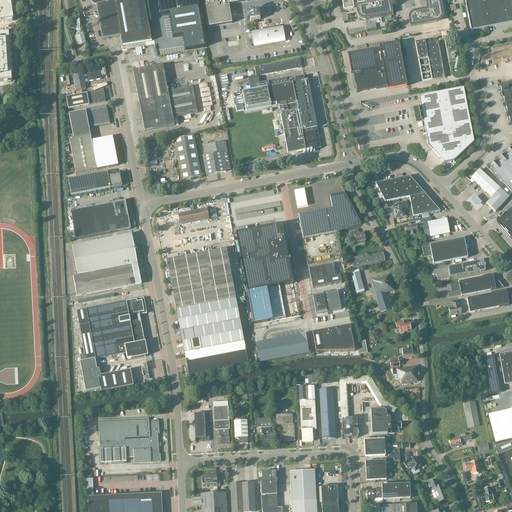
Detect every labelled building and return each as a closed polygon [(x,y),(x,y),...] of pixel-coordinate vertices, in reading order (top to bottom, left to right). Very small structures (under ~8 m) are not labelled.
[(96,5),(96,6),(102,39),(120,36),(122,46),(152,41),(144,0),(91,0),(91,2),(92,3),(93,5),(95,5),(96,5)] [(157,0),(160,15),(169,14),(173,37),(182,36),(184,50),(204,47),(201,32),(197,6),(195,0),(157,0)] [(204,0),(209,28),(231,24),(230,18),(233,17),(232,11),(229,12),(228,5),(247,2),(247,0),(204,0)] [(341,0),(343,6),(344,9),(354,7),(352,0),(356,0),(357,3),(361,2),(362,5),(356,6),(357,13),(358,14),(359,16),(360,17),(362,18),(364,18),(365,18),(391,13),(388,0),(378,2),(377,0),(341,0)] [(425,0),(427,10),(415,12),(410,15),(409,20),(410,26),(436,22),(441,19),(442,14),(439,0),(425,0)] [(511,0),(464,0),(471,31),(511,22),(511,0)] [(10,3),(0,4),(0,21),(2,21),(13,20),(12,12),(10,3)] [(260,20),(258,10),(248,11),(248,13),(246,13),(247,21),(250,20),(250,22),(260,20)] [(271,43),(282,41),(280,26),(262,29),(262,32),(252,34),(254,45),(259,45),(262,45),(261,44),(269,43),(269,44),(271,43)] [(4,34),(0,34),(0,82),(11,82),(8,34),(4,34)] [(81,34),(75,36),(77,46),(84,44),(81,34)] [(432,80),(444,78),(438,42),(431,43),(430,40),(415,42),(422,82),(432,80)] [(377,50),(350,55),(354,74),(357,93),(358,93),(357,91),(376,87),(376,89),(386,87),(406,84),(399,46),(379,50),(377,50)] [(258,76),(258,77),(270,74),(288,70),(301,68),(300,60),(288,62),(269,66),(254,69),(256,77),(258,76)] [(174,126),(173,118),(166,87),(162,66),(133,71),(145,132),(174,126)] [(254,70),(230,74),(230,80),(255,76),(254,70)] [(87,74),(83,75),(84,77),(87,77),(88,81),(101,79),(100,71),(87,74)] [(86,89),(84,83),(83,74),(73,76),(76,91),(86,89)] [(288,154),(305,151),(321,147),(308,80),(307,80),(307,76),(294,78),(295,80),(289,81),(289,83),(260,89),(250,91),(242,92),(246,112),(272,107),(278,106),(288,154)] [(511,81),(501,84),(497,85),(497,88),(499,87),(500,93),(499,94),(500,98),(502,97),(503,103),(502,104),(503,108),(504,107),(506,113),(505,114),(506,118),(507,118),(509,124),(508,124),(508,127),(511,125),(511,81)] [(172,86),(166,87),(173,118),(197,114),(192,87),(173,90),(172,86)] [(474,142),(472,132),(463,87),(419,96),(421,107),(413,109),(416,122),(423,121),(427,141),(428,145),(443,163),(453,161),(474,142)] [(103,90),(66,97),(68,109),(105,102),(103,90)] [(234,107),(235,107),(236,112),(243,111),(242,105),(244,105),(241,93),(232,95),(234,107)] [(107,114),(106,107),(69,114),(73,138),(90,135),(89,127),(109,123),(109,120),(107,114)] [(499,181),(500,180),(504,185),(511,194),(511,193),(511,130),(511,131),(511,132),(511,133),(511,135),(511,143),(509,146),(510,147),(505,151),(505,150),(501,153),(502,154),(497,158),(497,157),(493,160),(494,160),(489,164),(485,166),(488,170),(489,169),(499,181)] [(118,165),(112,137),(91,141),(90,135),(73,138),(69,139),(76,173),(97,169),(111,166),(118,165)] [(174,140),(182,181),(201,177),(193,136),(174,140)] [(225,142),(215,144),(204,146),(205,156),(202,156),(206,176),(226,172),(226,170),(231,169),(225,142)] [(495,212),(509,197),(511,194),(504,185),(500,189),(479,170),(478,171),(476,173),(475,173),(473,175),(474,176),(472,177),(471,179),(474,182),(474,183),(475,184),(476,184),(492,198),(486,204),(495,212)] [(107,172),(68,180),(71,196),(122,186),(120,174),(108,176),(107,172)] [(385,202),(409,197),(413,217),(440,212),(409,177),(375,184),(385,202)] [(304,191),(294,193),(297,208),(307,207),(304,191)] [(303,239),(336,232),(360,224),(345,195),(330,198),(332,209),(298,215),(303,239)] [(482,204),(475,197),(470,201),(477,208),(482,204)] [(115,203),(70,212),(76,240),(131,230),(125,201),(121,202),(121,201),(118,199),(114,200),(115,203)] [(405,210),(408,209),(407,202),(397,203),(398,208),(393,209),(393,210),(395,219),(406,217),(405,210)] [(497,223),(498,224),(511,239),(511,206),(502,215),(501,215),(499,215),(498,217),(498,218),(497,219),(497,220),(497,222),(497,223)] [(217,218),(215,207),(199,210),(201,221),(217,218)] [(448,225),(447,219),(422,224),(425,239),(449,234),(453,233),(451,224),(448,225)] [(206,236),(229,233),(227,222),(204,226),(206,236)] [(417,229),(421,228),(420,225),(416,225),(405,227),(406,234),(410,233),(411,236),(415,235),(415,232),(417,232),(417,229)] [(276,227),(235,234),(246,292),(253,325),(299,316),(292,284),(291,277),(291,275),(290,271),(284,239),(282,227),(276,228),(276,227)] [(358,234),(357,231),(349,233),(350,237),(355,236),(357,244),(366,241),(363,233),(358,234)] [(77,271),(136,260),(135,252),(137,251),(136,247),(134,248),(132,235),(72,246),(77,271)] [(467,258),(463,239),(429,245),(429,246),(421,248),(422,250),(422,251),(423,258),(431,257),(433,265),(467,258)] [(166,261),(176,310),(188,376),(248,365),(235,299),(226,249),(166,261)] [(385,261),(383,253),(351,262),(353,270),(385,261)] [(141,284),(136,260),(77,271),(78,276),(73,277),(77,296),(141,284)] [(484,268),(483,264),(483,260),(447,267),(449,278),(485,271),(484,268)] [(332,264),(308,269),(312,289),(341,283),(340,275),(334,276),(332,264)] [(449,278),(447,267),(433,270),(433,271),(432,272),(432,273),(432,274),(433,275),(434,275),(436,275),(437,280),(449,278)] [(357,294),(364,292),(359,271),(353,272),(354,277),(352,277),(357,294)] [(389,275),(372,281),(381,313),(383,323),(394,320),(386,293),(394,291),(389,275)] [(449,298),(460,295),(461,297),(500,289),(499,285),(498,284),(497,284),(497,281),(494,281),(492,275),(458,282),(458,283),(447,285),(448,292),(449,298)] [(504,307),(511,305),(511,299),(510,296),(507,297),(506,290),(466,298),(469,313),(504,306),(504,307)] [(316,314),(341,310),(337,292),(313,296),(316,314)] [(78,311),(77,317),(84,355),(79,356),(81,362),(80,362),(85,392),(101,389),(101,393),(133,386),(130,370),(101,376),(99,369),(97,369),(95,360),(125,354),(127,360),(131,359),(131,360),(147,356),(147,354),(145,342),(144,342),(140,322),(140,319),(139,315),(147,314),(144,299),(126,302),(86,310),(78,311)] [(450,316),(451,316),(461,314),(460,306),(459,307),(458,301),(451,302),(452,308),(449,309),(450,316)] [(407,331),(411,330),(409,323),(403,324),(402,321),(395,323),(396,328),(399,328),(400,333),(407,331)] [(349,326),(342,327),(347,352),(354,351),(349,326)] [(342,327),(334,328),(339,352),(347,352),(342,327)] [(334,328),(327,330),(331,352),(339,352),(334,328)] [(327,330),(319,331),(323,352),(331,352),(327,330)] [(319,331),(312,333),(315,352),(323,352),(319,331)] [(309,353),(305,334),(256,343),(260,363),(309,353)] [(361,354),(367,353),(365,341),(359,342),(361,354)] [(501,370),(511,368),(511,352),(499,355),(501,370)] [(500,393),(495,366),(493,356),(487,357),(489,395),(500,393)] [(397,368),(397,370),(396,370),(398,381),(400,381),(401,384),(418,382),(417,377),(418,377),(418,372),(417,372),(416,367),(400,369),(399,361),(398,361),(398,359),(390,360),(391,368),(397,368)] [(511,368),(501,370),(504,385),(511,383),(511,368)] [(393,413),(396,408),(385,401),(370,376),(339,378),(341,419),(356,418),(356,416),(349,417),(347,385),(365,385),(377,404),(380,407),(381,405),(393,413)] [(319,390),(322,439),(322,440),(336,439),(333,389),(319,390)] [(302,441),(312,441),(311,431),(316,430),(314,400),(299,401),(301,431),(302,441)] [(468,429),(479,426),(475,402),(463,404),(468,429)] [(228,407),(213,408),(214,431),(219,430),(219,445),(229,445),(228,430),(229,430),(228,407)] [(511,440),(511,408),(487,415),(494,445),(511,440)] [(383,409),(370,410),(371,434),(386,434),(394,434),(393,429),(400,429),(400,423),(393,423),(393,416),(385,412),(383,409)] [(194,414),(195,442),(209,442),(207,413),(194,414)] [(283,442),(288,442),(294,442),(294,425),(292,425),(292,414),(275,415),(276,426),(282,425),(283,442)] [(261,428),(261,436),(259,436),(260,444),(265,443),(264,443),(271,442),(270,427),(271,427),(270,418),(255,419),(256,428),(261,428)] [(356,418),(341,419),(341,423),(342,438),(342,439),(357,438),(357,434),(359,434),(359,430),(357,431),(357,422),(356,418)] [(94,451),(152,447),(154,447),(153,421),(147,421),(93,424),(94,451)] [(247,421),(234,422),(235,438),(237,438),(239,440),(239,444),(248,444),(247,421)] [(410,422),(402,423),(402,443),(410,443),(410,422)] [(450,446),(453,446),(453,448),(461,446),(460,443),(472,440),(471,436),(466,437),(465,434),(461,435),(461,438),(449,440),(450,446)] [(384,439),(364,441),(365,457),(385,456),(384,439)] [(479,453),(489,451),(488,444),(478,446),(479,453)] [(511,450),(498,456),(511,487),(511,450)] [(403,464),(407,468),(410,466),(415,472),(422,466),(416,458),(411,462),(408,459),(403,464)] [(386,480),(385,461),(365,462),(366,481),(386,480)] [(470,463),(464,465),(466,471),(471,470),(472,475),(479,473),(477,461),(470,463)] [(316,511),(314,471),(289,472),(290,511),(316,511)] [(262,479),(258,479),(258,483),(260,483),(261,511),(281,511),(281,509),(277,509),(276,483),(277,483),(278,483),(278,482),(278,481),(278,480),(278,479),(277,479),(276,479),(275,472),(261,472),(262,479)] [(204,477),(203,477),(202,477),(201,478),(201,479),(201,482),(202,483),(202,484),(203,484),(205,484),(205,485),(213,485),(213,486),(219,486),(219,478),(216,479),(216,475),(211,475),(211,476),(204,477)] [(439,498),(440,501),(445,499),(440,486),(437,487),(434,481),(427,483),(430,490),(435,489),(436,492),(435,492),(437,499),(439,498)] [(254,511),(253,483),(234,484),(229,484),(230,511),(254,511)] [(381,489),(374,489),(374,491),(367,491),(366,491),(367,499),(367,501),(374,501),(373,500),(374,500),(374,499),(381,499),(382,500),(410,499),(409,484),(381,485),(381,489)] [(337,511),(337,486),(320,487),(321,511),(337,511)] [(486,495),(481,496),(482,503),(494,500),(492,493),(492,494),(491,488),(484,489),(486,495)] [(88,497),(88,511),(162,511),(161,493),(88,497)] [(200,494),(200,506),(200,511),(225,511),(225,493),(200,494)]
